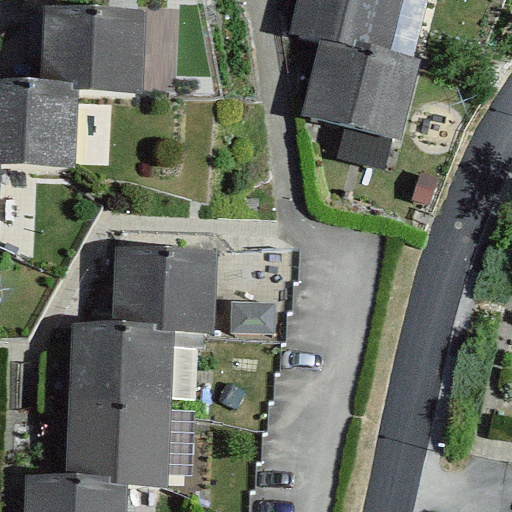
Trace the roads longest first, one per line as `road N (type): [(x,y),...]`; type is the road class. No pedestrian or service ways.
road 1 (residential): [(392,511),(458,232),(511,118)]
road 2 (residential): [(258,0),(298,222),(354,284),(345,358)]
